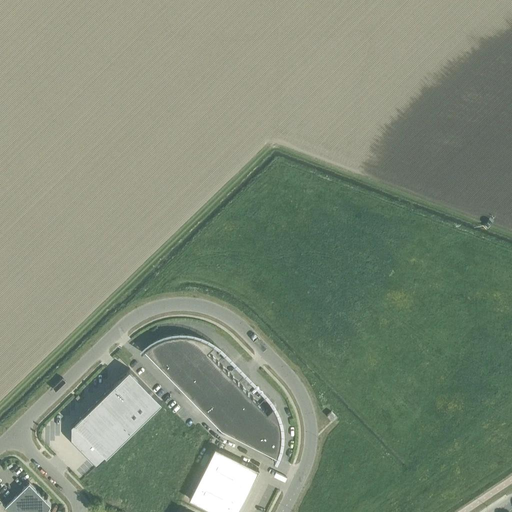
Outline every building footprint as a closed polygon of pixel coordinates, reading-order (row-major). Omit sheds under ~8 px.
[(146,347),(144,349),(144,350),(145,349),(221,427),(276,456),(276,457),(276,458),(277,456),(279,452),(280,447),(281,443),(281,439),(281,435),(281,430),(280,425),(279,420),(278,416),(276,411),(274,407),(273,406),(267,412),(208,351),(214,345),(213,344),(209,342),(205,340),(201,338),(196,336),(191,335),(186,334),(182,334),(177,335),(172,335),(167,336),(163,338),(158,339),(154,342),(150,344),(146,347)] [(71,426),(71,439),(97,465),(162,402),(130,369),(71,426)] [(215,447),(202,472),(246,495),(259,469),(215,447)] [(202,472),(189,498),(216,511),(237,511),(246,495),(202,472)] [(8,508),(4,511),(46,511),(51,504),(29,482),(5,505),(8,508)] [(0,511),(4,511),(8,508),(5,505),(0,499),(0,511)]
